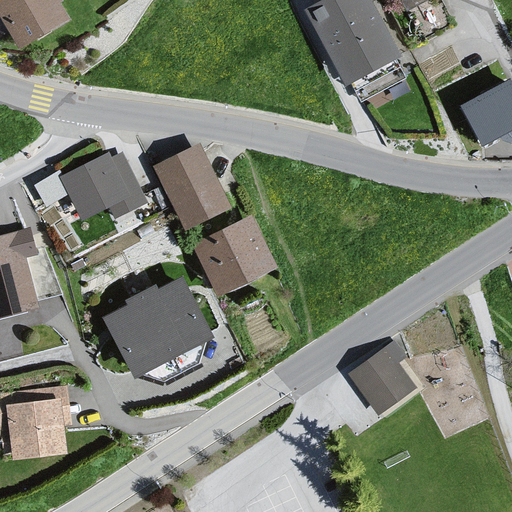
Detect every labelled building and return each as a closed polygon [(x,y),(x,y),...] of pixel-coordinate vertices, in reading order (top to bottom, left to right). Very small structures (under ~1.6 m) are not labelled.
[(56,0),(0,0),(0,16),(18,46),(67,17),(56,0)] [(366,0),(331,0),(311,11),(347,81),(396,55),(366,0)] [(511,127),(511,89),(509,83),(465,107),(484,143),(511,127)] [(198,146),(156,166),(186,227),(228,207),(198,146)] [(107,154),(64,175),(84,217),(111,204),(117,216),(146,202),(122,154),(110,160),(107,154)] [(251,218),(196,245),(219,293),(274,266),(251,218)] [(0,315),(35,306),(22,256),(34,253),(28,230),(13,234),(0,237),(0,315)] [(197,370),(211,335),(183,279),(157,292),(155,287),(127,301),(130,307),(107,319),(135,375),(161,386),(197,370)] [(395,339),(346,371),(378,411),(415,385),(398,359),(407,355),(395,339)] [(70,423),(65,387),(0,394),(0,404),(2,420),(0,420),(0,437),(4,437),(6,451),(14,450),(15,458),(64,452),(61,424),(70,423)]
